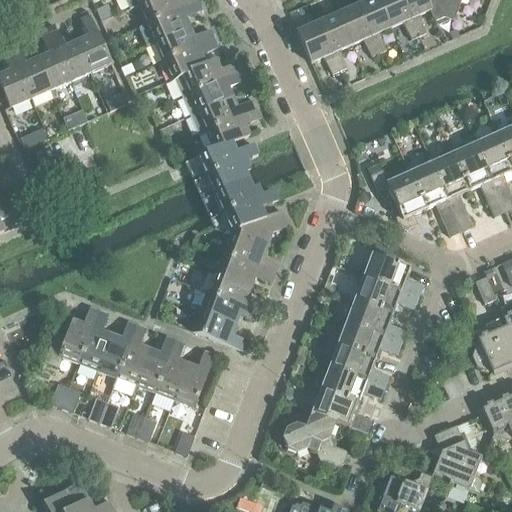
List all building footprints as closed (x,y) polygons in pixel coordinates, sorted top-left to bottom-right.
[(125,0),(131,12),(138,8),(155,0),(125,0)] [(155,0),(138,8),(146,26),(198,3),(196,0),(182,0),(178,2),(177,0),(155,0)] [(379,0),(374,0),(359,7),(380,56),(387,53),(381,35),(392,30),(379,0)] [(402,0),(379,0),(392,30),(402,25),(412,42),(420,39),(402,0)] [(402,0),(420,39),(426,36),(427,35),(420,17),(431,13),(432,12),(426,0),(402,0)] [(426,0),(432,12),(431,13),(436,23),(445,19),(454,23),(463,0),(426,0)] [(155,45),(155,46),(190,29),(186,20),(202,13),(198,3),(146,26),(147,27),(139,30),(147,48),(155,45)] [(109,6),(97,11),(102,22),(114,17),(109,6)] [(359,7),(338,16),(352,47),(363,42),(373,59),(380,56),(359,7)] [(338,16),(319,25),(341,73),(347,70),(341,52),(352,47),(338,16)] [(88,39),(76,44),(90,75),(111,66),(90,19),(81,23),(88,39)] [(341,73),(319,25),(298,34),(312,65),(323,60),(333,76),(341,73)] [(155,46),(163,64),(214,40),(211,33),(195,40),(190,29),(155,46)] [(457,31),(449,34),(452,41),(460,37),(457,31)] [(58,33),(50,36),(71,84),(90,75),(76,44),(65,49),(58,33)] [(49,56),(37,61),(51,93),(71,84),(50,36),(42,40),(49,56)] [(172,84),(175,83),(182,80),(182,79),(208,67),(207,66),(203,57),(219,50),(214,40),(163,64),(172,84)] [(125,48),(116,53),(119,61),(128,56),(125,48)] [(18,50),(10,54),(31,102),(51,93),(37,61),(25,66),(18,50)] [(31,102),(10,54),(2,57),(9,73),(0,77),(0,85),(11,110),(31,102)] [(175,83),(182,100),(241,74),(238,65),(221,72),(217,62),(207,66),(208,67),(182,79),(182,80),(175,83)] [(132,65),(123,69),(127,78),(136,74),(132,65)] [(182,100),(191,119),(234,100),(229,90),(245,83),(241,74),(182,100)] [(199,138),(206,134),(257,111),(254,103),(238,110),(234,100),(191,119),(199,138)] [(257,111),(206,134),(214,152),(215,153),(232,145),(233,146),(250,138),(246,128),(262,121),(257,111)] [(73,118),(64,122),(69,133),(78,129),(73,118)] [(168,119),(159,123),(162,130),(171,127),(168,119)] [(171,128),(162,132),(165,141),(175,137),(171,128)] [(43,130),(32,135),(36,145),(48,140),(43,130)] [(511,134),(501,139),(511,165),(511,134)] [(483,143),(477,146),(508,215),(511,213),(511,196),(504,179),(511,175),(511,165),(501,139),(488,145),(483,143)] [(200,166),(215,198),(249,183),(241,165),(258,157),(254,147),(237,155),(235,151),(233,146),(232,145),(215,153),(214,152),(197,159),(200,166)] [(469,153),(457,159),(472,193),(481,189),(495,221),(508,215),(477,146),(471,149),(469,153)] [(439,162),(433,165),(464,235),(474,230),(461,198),(472,193),(457,159),(444,164),(439,162)] [(412,178),(428,213),(437,209),(451,240),(464,235),(433,165),(427,168),(425,173),(412,178)] [(415,219),(428,213),(412,178),(400,184),(395,182),(389,184),(381,167),(370,172),(380,195),(390,191),(403,218),(397,221),(400,227),(410,231),(419,227),(415,219)] [(231,236),(231,237),(266,222),(266,221),(263,215),(261,210),(279,202),(274,193),(257,200),(249,183),(215,198),(228,229),(231,236)] [(0,210),(10,206),(8,199),(0,202),(0,210)] [(10,206),(0,210),(0,236),(2,235),(0,230),(0,221),(14,215),(10,206)] [(231,237),(223,256),(276,277),(279,268),(263,262),(272,236),(288,229),(282,214),(266,221),(266,222),(231,237)] [(223,256),(216,276),(252,289),(256,279),(273,286),(276,277),(223,256)] [(368,272),(365,280),(421,301),(425,289),(408,282),(412,271),(378,257),(373,270),(368,272)] [(216,276),(209,295),(262,315),(265,307),(248,300),(252,289),(216,276)] [(365,290),(360,304),(394,317),(398,306),(416,313),(421,301),(365,280),(363,285),(365,290)] [(476,285),(486,307),(497,302),(487,280),(476,285)] [(209,295),(202,314),(237,328),(241,318),(258,324),(262,315),(209,295)] [(350,318),(348,325),(403,346),(408,334),(390,327),(394,317),(360,304),(355,316),(350,318)] [(322,305),(318,314),(324,316),(327,307),(322,305)] [(511,310),(502,315),(505,320),(505,319),(511,334),(511,310)] [(62,361),(79,367),(99,315),(90,312),(84,328),(72,324),(66,341),(57,337),(46,366),(59,370),(62,361)] [(158,312),(156,320),(163,322),(166,315),(158,312)] [(237,328),(202,314),(200,317),(196,316),(192,317),(190,319),(188,323),(189,326),(191,329),(195,331),(194,335),(246,355),(250,345),(233,338),(237,328)] [(79,367),(97,374),(111,339),(102,335),(108,318),(99,315),(79,367)] [(511,334),(505,319),(505,320),(487,328),(487,329),(476,334),(480,344),(478,345),(473,358),(477,369),(486,373),(492,370),(494,374),(509,367),(510,369),(511,368),(511,334)] [(347,336),(342,349),(377,362),(381,351),(399,358),(403,346),(348,325),(345,331),(347,336)] [(97,374),(116,381),(136,329),(127,326),(121,342),(111,339),(97,374)] [(136,329),(116,381),(113,390),(133,397),(136,389),(149,353),(139,349),(146,333),(136,329)] [(136,389),(155,396),(175,344),(166,341),(160,357),(149,353),(136,389)] [(155,396),(174,403),(188,368),(178,364),(184,347),(175,344),(155,396)] [(333,363),(330,370),(386,391),(391,378),(373,371),(377,362),(342,349),(338,361),(333,363)] [(303,350),(300,358),(305,361),(308,361),(311,353),(303,350)] [(188,368),(174,403),(195,411),(215,359),(205,355),(199,372),(188,368)] [(298,358),(296,365),(302,367),(305,361),(300,358),(298,358)] [(330,380),(325,394),(360,407),(364,395),(382,402),(386,391),(330,370),(328,375),(330,380)] [(43,400),(47,389),(37,385),(33,395),(43,400)] [(51,407),(62,412),(70,392),(58,388),(51,407)] [(70,392),(62,412),(73,416),(81,396),(70,392)] [(316,407),(313,414),(338,424),(337,424),(368,436),(373,423),(356,416),(360,407),(325,394),(321,405),(316,407)] [(511,400),(498,406),(497,401),(482,408),(495,436),(492,441),(503,445),(511,440),(511,400)] [(89,421),(100,426),(107,407),(97,403),(89,421)] [(107,407),(100,426),(111,430),(119,411),(107,407)] [(338,424),(313,414),(310,421),(300,417),(296,426),(287,430),(283,441),(287,450),(297,454),(306,450),(317,454),(321,463),(336,469),(344,465),(349,454),(336,449),(332,439),(337,424),(338,424)] [(127,436),(139,440),(146,421),(134,417),(127,436)] [(146,421),(139,440),(150,445),(157,425),(146,421)] [(442,455),(432,480),(424,501),(438,506),(443,503),(448,490),(450,490),(451,487),(478,497),(482,487),(479,479),(476,478),(482,461),(469,455),(457,430),(435,440),(442,455)] [(177,455),(188,459),(195,440),(184,436),(177,455)] [(419,511),(424,501),(432,480),(422,477),(424,473),(398,463),(391,481),(377,487),(370,505),(379,508),(377,511),(419,511)] [(79,482),(66,490),(74,503),(87,496),(79,482)] [(264,482),(261,490),(274,495),(277,487),(264,482)] [(112,511),(115,511),(110,502),(96,510),(87,496),(74,503),(66,490),(39,505),(42,511),(112,511)]
